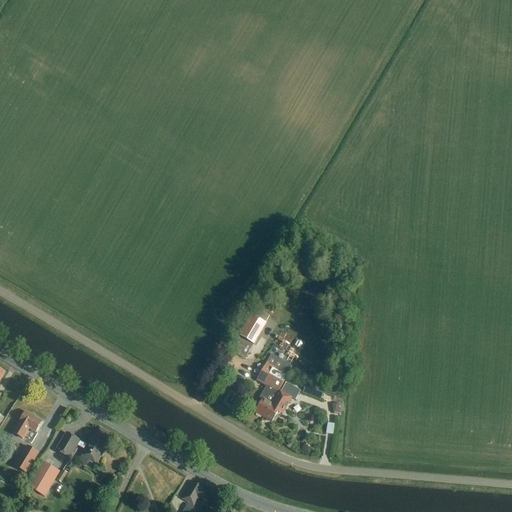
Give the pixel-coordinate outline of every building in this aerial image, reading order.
[(244,328),(239,336),(254,344),(258,337),(244,328)] [(232,349),(230,352),(244,360),(246,357),(251,346),(237,339),(232,349)] [(230,362),(233,355),(226,351),(222,357),(230,362)] [(262,400),(255,413),(263,418),(271,405),(270,405),(278,391),(287,375),(288,376),(292,368),(291,364),(287,362),(287,361),(282,362),(281,364),(278,370),(267,363),(256,381),(266,387),(259,398),(262,400)] [(271,405),(263,418),(271,423),(277,413),(279,413),(282,414),(291,398),(278,391),(270,405),(271,405)] [(25,413),(19,424),(13,434),(22,440),(28,429),(35,433),(41,422),(25,413)] [(244,413),(241,418),(258,429),(261,424),(244,413)] [(80,441),(77,446),(84,450),(80,457),(81,458),(78,463),(86,468),(89,462),(95,466),(107,446),(105,445),(111,435),(99,428),(94,438),(92,437),(87,446),(80,441)] [(77,446),(80,441),(66,433),(56,451),(69,459),(77,446)] [(13,467),(26,475),(38,454),(26,447),(13,467)] [(42,462),(28,485),(27,487),(44,497),(59,473),(42,462)] [(62,470),(56,481),(62,484),(68,473),(62,470)] [(13,474),(7,476),(10,484),(16,482),(13,474)] [(202,489),(191,482),(181,500),(193,507),(198,499),(202,501),(207,493),(202,489)]
